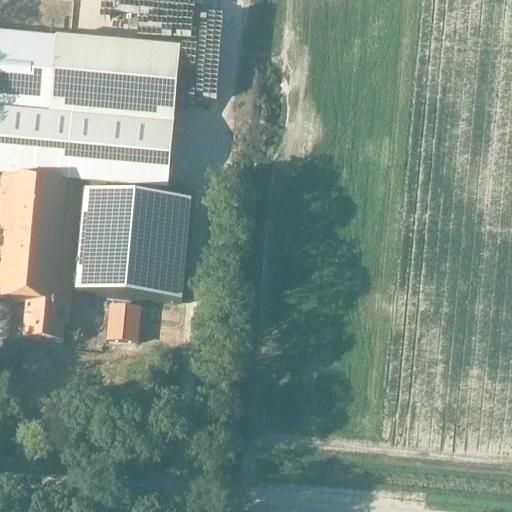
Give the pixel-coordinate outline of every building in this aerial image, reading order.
[(0,35),(0,113),(173,128),(179,53),(57,42),(57,40),(0,35)] [(0,180),(80,186),(164,193),(174,129),(0,113),(0,180)] [(68,326),(80,186),(0,180),(0,303),(26,307),(24,340),(61,345),(63,326),(68,326)] [(86,199),(77,298),(181,307),(190,208),(86,199)] [(140,311),(111,309),(108,341),(137,344),(140,311)]
